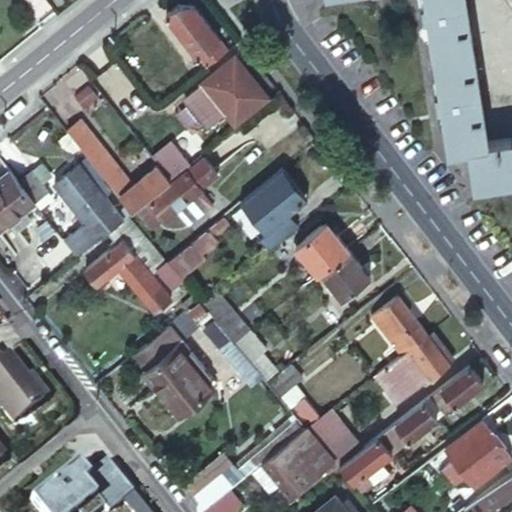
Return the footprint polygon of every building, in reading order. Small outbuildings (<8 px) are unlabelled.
[(426,0),(427,3),(421,2),(423,16),(428,16),(441,90),(436,91),(437,104),(442,103),(450,147),(466,144),(473,181),(511,174),(511,135),(488,140),(464,0),(426,0)] [(178,2),(164,12),(196,55),(197,54),(205,65),(225,49),(217,39),(218,38),(192,5),(178,2)] [(233,54),(199,79),(232,120),(265,94),(266,94),(256,81),(255,82),(233,54)] [(79,118),(64,129),(92,165),(109,186),(115,194),(130,182),(124,174),(79,118)] [(205,153),(148,197),(164,217),(175,209),(198,190),(221,172),(205,153)] [(62,239),(74,255),(87,245),(104,230),(120,216),(103,195),(109,190),(82,158),(52,182),(83,221),(62,239)] [(31,168),(41,182),(52,174),(41,161),(31,168)] [(115,194),(128,210),(166,178),(154,162),(130,182),(115,194)] [(306,195),(280,165),(260,183),(239,199),(263,229),(257,234),(267,247),(290,229),(280,216),(287,210),(306,195)] [(16,179),(33,201),(47,189),(41,182),(31,168),(16,179)] [(0,184),(13,175),(8,169),(0,175),(0,184)] [(22,209),(33,201),(16,179),(13,175),(0,184),(0,226),(9,219),(17,230),(30,220),(22,209)] [(175,209),(187,224),(210,205),(198,190),(175,209)] [(297,223),(287,210),(280,216),(290,229),(297,223)] [(190,239),(177,250),(192,270),(200,264),(197,260),(216,245),(212,242),(216,238),(214,235),(229,222),(222,213),(190,239)] [(120,216),(104,230),(116,243),(84,269),(95,284),(114,268),(140,297),(158,282),(150,274),(164,261),(123,214),(120,216)] [(330,262),(347,248),(325,220),(294,245),(316,273),(321,269),(330,262)] [(368,276),(347,248),(330,262),(321,269),(341,296),(368,276)] [(201,304),(210,314),(229,336),(232,341),(243,331),(212,291),(199,301),(201,304)] [(370,315),(399,354),(400,353),(426,334),(396,295),(370,315)] [(197,299),(129,353),(177,413),(210,386),(205,380),(209,376),(186,350),(183,352),(174,343),(210,314),(201,304),(199,301),(197,299)] [(426,334),(447,361),(452,357),(431,330),(426,334)] [(237,347),(255,368),(266,380),(276,373),(243,331),(232,341),(237,347)] [(399,354),(374,372),(396,400),(447,361),(426,334),(400,353),(399,354)] [(232,341),(229,336),(214,349),(240,380),(255,368),(237,347),(232,341)] [(0,401),(15,421),(47,395),(31,374),(11,349),(5,353),(0,347),(0,401)] [(481,381),(468,364),(422,399),(436,416),(481,381)] [(272,387),(279,396),(300,379),(289,365),(268,382),(272,387)] [(31,374),(47,395),(53,391),(37,370),(31,374)] [(279,396),(284,402),(298,392),(306,386),(300,379),(279,396)] [(291,411),(302,422),(304,425),(317,414),(298,392),(284,402),(291,411)] [(409,408),(376,434),(388,450),(389,452),(408,439),(436,416),(422,399),(409,408)] [(307,428),(326,451),(351,432),(330,405),(317,414),(304,425),(307,428)] [(264,434),(274,446),(302,422),(291,411),(264,434)] [(511,458),(480,418),(453,439),(443,446),(452,458),(439,468),(452,485),(464,475),(473,487),(511,458)] [(289,497),(306,483),(323,469),(325,473),(336,463),(326,451),(307,428),(304,425),(302,422),(274,446),(266,453),(259,460),(279,484),(289,497)] [(326,451),(336,463),(361,446),(351,432),(326,451)] [(361,446),(336,463),(343,471),(359,490),(369,483),(362,473),(389,452),(388,450),(376,434),(361,446)] [(279,484),(259,460),(249,468),(269,492),(279,484)] [(103,461),(79,482),(105,511),(106,511),(130,492),(103,461)] [(511,468),(465,505),(470,511),(484,511),(511,490),(511,468)] [(199,511),(233,511),(242,504),(228,487),(199,511)] [(352,511),(336,493),(313,511),(352,511)]
